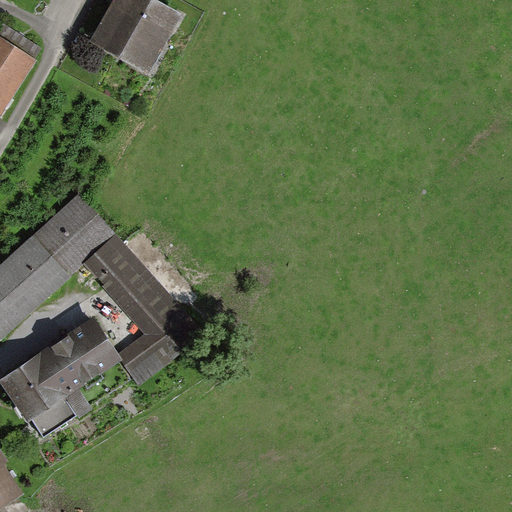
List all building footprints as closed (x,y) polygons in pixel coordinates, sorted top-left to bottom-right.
[(181,7),(168,0),(110,0),(91,37),(149,67),(181,7)] [(0,115),(36,62),(0,37),(0,115)] [(0,335),(116,230),(80,191),(0,263),(0,335)] [(118,232),(85,262),(149,332),(119,355),(140,382),(172,357),(205,328),(118,232)] [(93,310),(0,373),(0,375),(27,416),(121,352),(93,310)] [(0,445),(0,505),(24,491),(5,460),(8,458),(0,445)]
